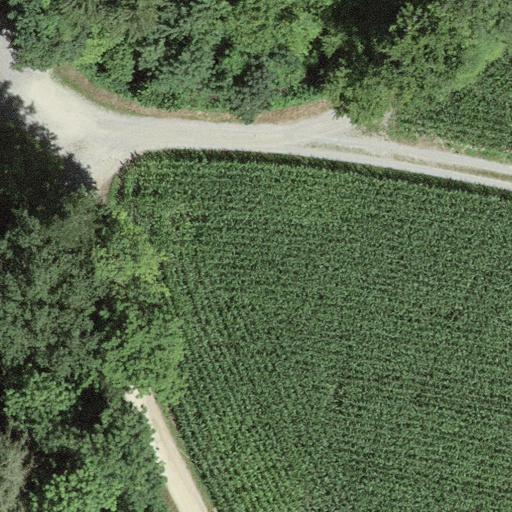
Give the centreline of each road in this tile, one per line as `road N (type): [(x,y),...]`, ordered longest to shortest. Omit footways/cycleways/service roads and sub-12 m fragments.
road 1 (track): [(69,126),(77,207),(104,327),(192,511)]
road 2 (track): [(510,0),(358,113),(289,136)]
road 3 (track): [(511,176),(289,136)]
road 4 (track): [(289,136),(69,126)]
